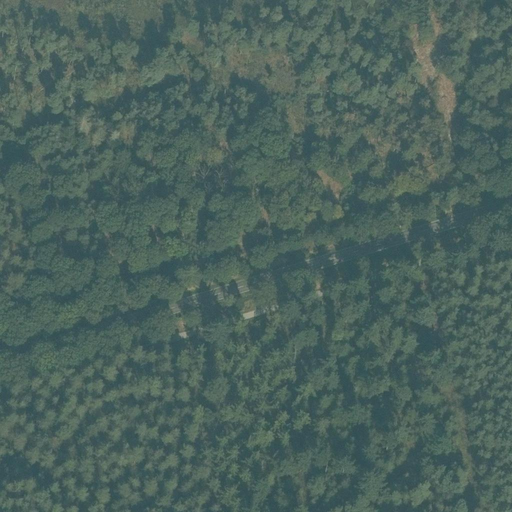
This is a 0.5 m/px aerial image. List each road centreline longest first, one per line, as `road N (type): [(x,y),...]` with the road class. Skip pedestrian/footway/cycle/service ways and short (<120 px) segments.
road 1 (secondary): [(511,206),(0,361)]
road 2 (track): [(52,312),(0,155)]
